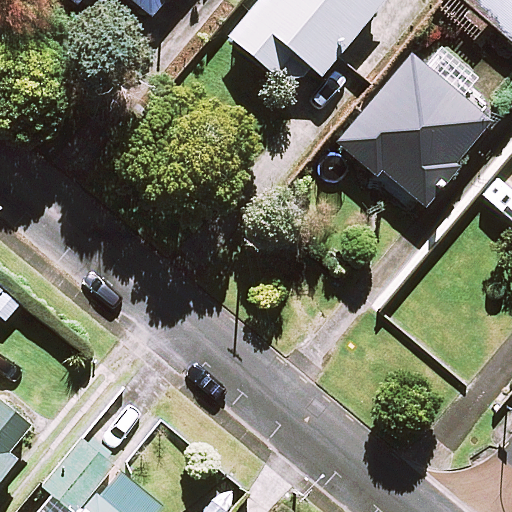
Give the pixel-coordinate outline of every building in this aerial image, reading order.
[(70,0),(76,6),(81,0),(130,0),(150,19),(167,0),(70,0)] [(266,0),(233,40),(297,93),(314,73),(323,80),(387,3),(382,0),(266,0)] [(459,0),(454,0),(441,15),(475,46),(491,29),(459,0)] [(511,0),(471,0),(511,36),(511,0)] [(411,57),(341,147),(380,177),(385,170),(431,205),(494,123),(459,97),(477,74),(444,49),(428,69),(411,57)] [(0,485),(21,461),(16,456),(38,429),(3,401),(0,404),(0,485)] [(162,511),(164,510),(83,444),(46,488),(74,511),(162,511)]
